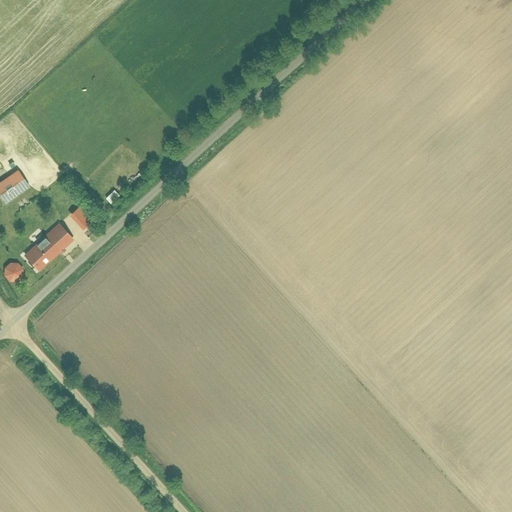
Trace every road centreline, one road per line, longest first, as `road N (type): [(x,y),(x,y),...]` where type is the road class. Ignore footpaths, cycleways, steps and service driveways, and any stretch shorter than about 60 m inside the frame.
road 1 (unclassified): [(9,321),(360,0)]
road 2 (residential): [(9,321),(180,511)]
